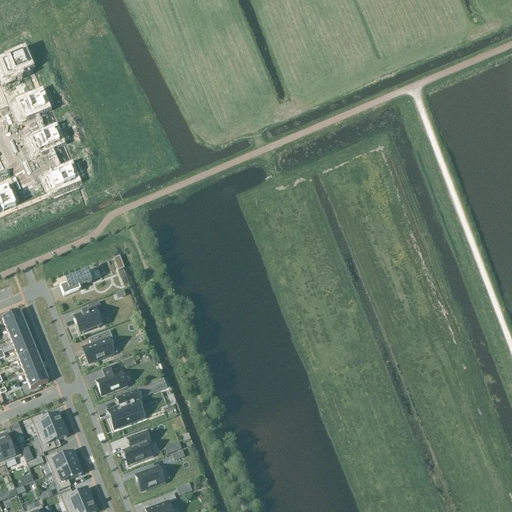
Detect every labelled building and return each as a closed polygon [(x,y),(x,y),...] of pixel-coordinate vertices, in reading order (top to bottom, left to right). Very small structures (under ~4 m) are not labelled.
[(23,56),(0,65),(0,71),(3,80),(28,69),(23,56)] [(4,95),(0,96),(0,110),(9,107),(4,95)] [(40,97),(15,108),(21,121),(46,111),(40,97)] [(54,132),(29,142),(35,155),(60,145),(54,132)] [(27,151),(18,155),(23,167),(32,163),(27,151)] [(32,163),(23,167),(28,179),(37,175),(32,163)] [(70,169),(45,180),(51,193),(76,183),(70,169)] [(8,187),(0,190),(0,205),(3,213),(16,208),(8,187)] [(87,274),(68,282),(72,292),(91,284),(87,274)] [(81,318),(74,321),(79,336),(101,327),(95,312),(101,310),(98,304),(88,308),(90,314),(87,315),(87,314),(81,316),(81,318)] [(2,320),(6,331),(23,323),(19,313),(2,320)] [(10,341),(27,334),(23,323),(6,331),(10,341)] [(83,350),(89,366),(112,357),(107,343),(112,341),(109,333),(88,341),(89,341),(91,347),(83,350)] [(10,341),(14,351),(31,344),(27,334),(10,341)] [(31,344),(14,351),(18,361),(36,354),(31,344)] [(18,361),(22,371),(40,364),(36,354),(18,361)] [(133,359),(123,363),(125,369),(135,365),(133,359)] [(40,364),(22,371),(26,381),(44,374),(40,364)] [(106,380),(96,384),(101,398),(126,388),(121,374),(119,375),(115,367),(102,372),(106,380)] [(48,384),(44,374),(26,381),(30,391),(48,384)] [(163,380),(139,389),(142,398),(166,389),(163,380)] [(119,409),(107,414),(113,429),(119,426),(120,429),(129,426),(127,423),(137,419),(143,417),(139,406),(141,405),(137,393),(116,401),(119,409)] [(37,438),(62,428),(58,417),(44,422),(42,417),(30,421),(37,438)] [(67,439),(62,428),(37,438),(41,449),(39,450),(42,456),(56,450),(53,444),(67,439)] [(130,450),(122,453),(128,468),(151,459),(146,446),(149,445),(145,434),(126,441),(130,450)] [(6,438),(0,440),(0,454),(5,467),(5,465),(21,458),(16,447),(10,449),(6,438)] [(178,444),(172,447),(174,453),(181,451),(178,444)] [(175,462),(184,458),(182,453),(173,456),(175,462)] [(31,455),(24,458),(27,464),(33,461),(31,455)] [(45,459),(52,476),(77,466),(72,455),(59,460),(57,455),(45,459)] [(81,477),(77,466),(52,476),(59,493),(70,488),(68,482),(81,477)] [(135,478),(141,493),(164,484),(158,469),(135,478)] [(183,488),(176,491),(178,498),(186,495),(183,488)] [(65,511),(71,511),(91,504),(87,493),(73,498),(71,493),(59,497),(65,511)] [(45,494),(39,497),(41,502),(48,500),(45,494)] [(170,511),(168,506),(176,503),(173,496),(156,502),(158,508),(148,511),(170,511)]
